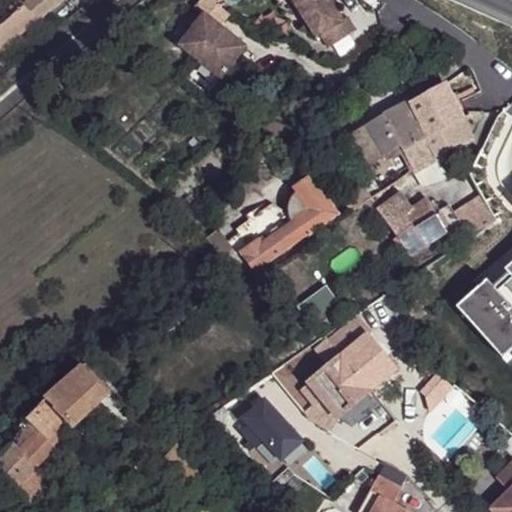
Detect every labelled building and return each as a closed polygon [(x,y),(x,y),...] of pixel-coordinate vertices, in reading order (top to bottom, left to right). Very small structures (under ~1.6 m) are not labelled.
[(0,51),(58,0),(30,0),(24,5),(14,14),(0,26),(0,51)] [(9,10),(14,14),(24,5),(20,0),(9,10)] [(236,12),(220,0),(206,0),(202,6),(212,14),(187,45),(227,77),(251,46),(226,25),(236,12)] [(298,0),(323,37),(327,35),(335,47),(362,30),(353,16),(349,19),(336,0),(298,0)] [(419,24),(403,38),(427,62),(446,44),(434,33),(433,34),(419,24)] [(331,54),(325,60),(331,64),(340,64),(338,56),(331,54)] [(357,84),(362,89),(371,100),(382,90),(368,74),(357,84)] [(423,79),(420,74),(413,77),(408,74),(403,77),(408,85),(415,81),(417,83),(423,79)] [(465,117),(448,84),(412,102),(432,137),(465,117)] [(348,98),(357,109),(371,100),(362,89),(361,90),(348,98)] [(412,102),(387,116),(403,145),(405,150),(432,137),(412,102)] [(386,154),(403,145),(387,116),(371,125),(386,154)] [(405,150),(416,170),(423,185),(448,179),(447,175),(464,153),(460,147),(476,140),(465,117),(432,137),(405,150)] [(371,125),(355,136),(370,163),(386,154),(371,125)] [(309,234),(339,212),(314,177),(299,187),(302,193),(295,202),(294,205),(293,214),(296,222),(268,241),(266,237),(258,246),(245,251),(249,258),(248,259),(253,266),(254,265),(256,269),(308,233),(309,234)] [(348,197),(355,208),(371,198),(365,187),(348,197)] [(401,192),(380,207),(401,235),(409,247),(413,251),(427,243),(407,214),(415,210),(401,192)] [(498,221),(484,196),(456,212),(471,238),(497,222),(498,221)] [(407,214),(427,243),(448,229),(438,212),(431,200),(415,210),(407,214)] [(438,212),(448,229),(459,223),(449,206),(438,212)] [(296,222),(293,214),(284,220),(281,215),(264,226),(267,232),(254,239),(258,246),(266,237),(268,241),(296,222)] [(222,255),(227,262),(239,251),(232,242),(220,226),(207,237),(210,241),(222,255)] [(243,235),(232,242),(239,251),(249,243),(247,238),(243,235)] [(409,247),(401,235),(395,239),(404,251),(409,247)] [(332,287),(318,296),(326,308),(339,299),(332,287)] [(365,339),(312,383),(339,417),(392,372),(365,339)] [(84,366),(48,399),(75,426),(76,424),(109,393),(110,392),(84,366)] [(444,382),(428,399),(441,411),(457,394),(444,382)] [(312,383),(302,391),(330,424),(339,417),(312,383)] [(75,426),(48,399),(27,418),(56,445),(75,426)] [(259,415),(241,429),(250,440),(254,446),(271,432),(271,430),(259,415)] [(56,445),(27,418),(15,444),(40,463),(42,462),(56,445)] [(250,449),(254,446),(250,440),(245,443),(250,449)] [(209,468),(182,441),(180,443),(169,456),(194,480),(195,482),(209,468)] [(0,465),(19,487),(40,463),(15,444),(0,459),(0,465)] [(27,498),(53,471),(42,462),(40,463),(19,487),(27,498)] [(511,511),(511,465),(498,479),(510,492),(492,510),(493,511),(511,511)] [(53,471),(27,498),(34,504),(59,477),(53,471)] [(404,488),(380,475),(359,511),(409,511),(395,504),(404,488)]
